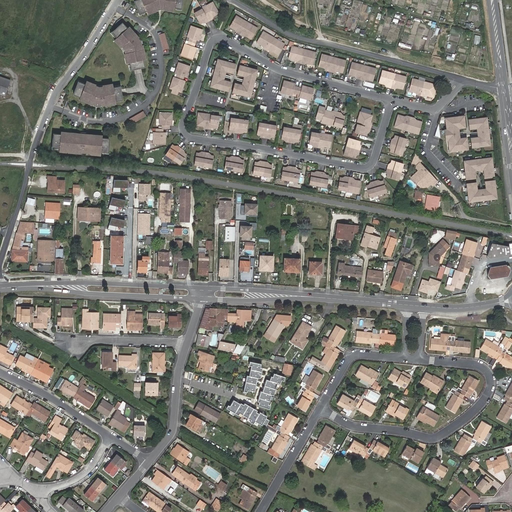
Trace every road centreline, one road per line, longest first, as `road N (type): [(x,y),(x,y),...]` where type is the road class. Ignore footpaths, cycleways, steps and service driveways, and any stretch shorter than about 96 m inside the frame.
road 1 (residential): [(391,99),(275,68),(219,36),(182,126),(192,139),(371,164)]
road 2 (residential): [(419,359),(475,364),(491,378),(485,398),(438,437),(352,426),(320,410)]
road 3 (residential): [(231,0),(300,38),(461,80)]
road 4 (residential): [(31,158),(56,90),(119,0)]
road 5 (tertiary): [(199,287),(42,286)]
road 6 (tertiary): [(42,286),(198,298)]
road 7 (residential): [(149,461),(172,429),(186,341)]
road 8 (residential): [(110,436),(0,373)]
road 9 (tertiary): [(198,298),(320,297)]
road 10 (tertiary): [(320,297),(199,287)]
